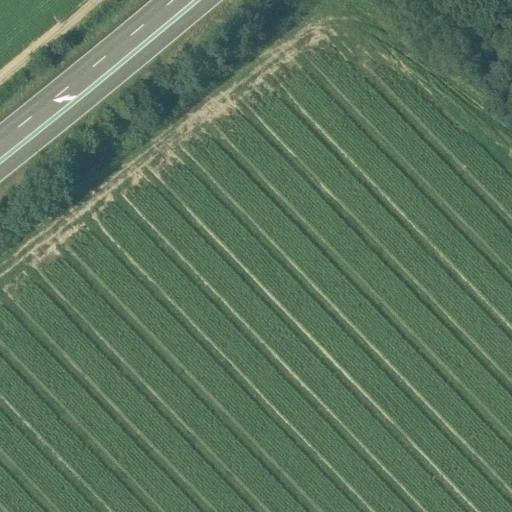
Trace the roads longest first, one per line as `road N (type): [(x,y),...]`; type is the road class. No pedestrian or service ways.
road 1 (trunk): [(0,165),(204,0)]
road 2 (trunk): [(169,0),(0,139)]
